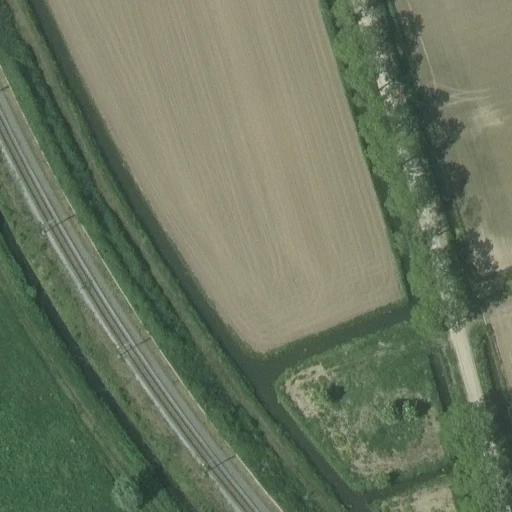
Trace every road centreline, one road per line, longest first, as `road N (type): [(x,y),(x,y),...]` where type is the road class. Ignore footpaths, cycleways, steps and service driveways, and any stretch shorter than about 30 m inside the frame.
road 1 (track): [(325,511),(157,286),(9,0)]
road 2 (unclassified): [(366,0),(507,511)]
road 3 (track): [(0,294),(55,393),(140,511)]
